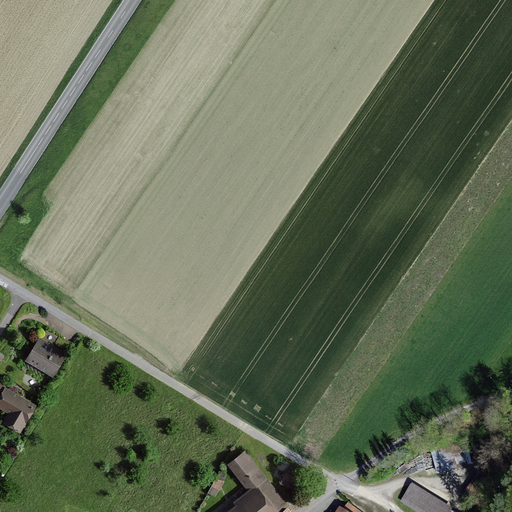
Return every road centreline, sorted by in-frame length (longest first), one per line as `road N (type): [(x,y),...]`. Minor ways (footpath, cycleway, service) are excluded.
road 1 (residential): [(304,511),(338,484),(22,293)]
road 2 (primary): [(0,204),(132,0)]
